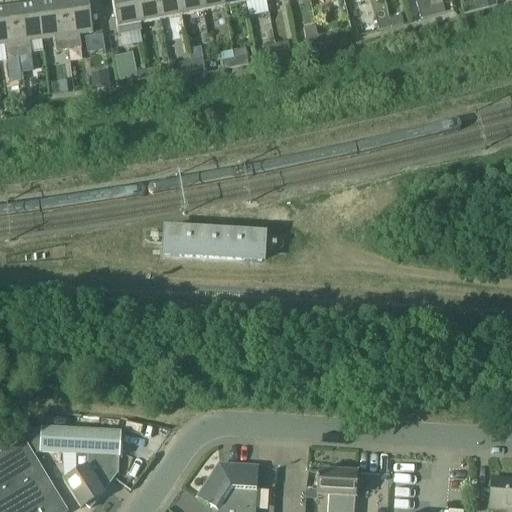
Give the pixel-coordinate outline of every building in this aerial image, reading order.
[(82,0),(62,3),(69,51),(81,50),(79,36),(93,34),(87,0),(82,0)] [(140,26),(135,0),(117,0),(111,1),(118,36),(141,31),(140,26)] [(156,0),(135,0),(140,26),(161,21),(156,0)] [(178,0),(156,0),(161,21),(182,17),(178,0)] [(178,0),(182,17),(203,13),(200,0),(178,0)] [(222,0),(200,0),(203,13),(224,9),(222,0)] [(244,0),(222,0),(224,9),(245,5),(244,0)] [(486,0),(474,4),(477,12),(489,9),(486,0)] [(69,51),(62,3),(37,6),(42,41),(54,39),(56,53),(69,51)] [(462,7),(464,15),(477,12),(474,4),(462,7)] [(37,6),(12,10),(19,58),(31,57),(29,43),(42,41),(37,6)] [(431,9),(433,17),(445,14),(443,6),(431,9)] [(433,17),(431,9),(419,12),(421,21),(433,17)] [(0,11),(0,46),(4,46),(6,60),(19,58),(12,10),(0,11)] [(389,20),(391,29),(404,25),(401,17),(389,20)] [(391,29),(389,20),(377,23),(379,32),(391,29)] [(318,37),(320,46),(332,43),(330,35),(318,37)] [(320,46),(318,37),(305,40),(307,48),(320,46)] [(275,46),(277,54),(290,52),(288,43),(275,46)] [(277,54),(275,46),(263,48),(265,57),(277,54)] [(138,82),(150,79),(148,71),(137,73),(133,54),(115,58),(120,82),(137,78),(138,82)] [(248,66),(247,58),(234,60),(236,69),(248,66)] [(191,62),(192,71),(205,69),(203,60),(191,62)] [(236,69),(234,60),(222,62),(224,71),(236,69)] [(192,71),(191,62),(178,65),(180,74),(192,71)] [(148,71),(150,79),(162,77),(161,68),(148,71)] [(166,231),(164,257),(262,263),(264,237),(166,231)] [(76,456),(76,475),(64,483),(81,510),(86,507),(90,510),(99,498),(100,498),(104,495),(104,494),(116,476),(118,476),(119,459),(120,459),(121,435),(120,435),(121,434),(41,430),(40,454),(76,456)] [(0,511),(68,511),(25,441),(0,456),(0,511)] [(255,511),(257,493),(259,469),(219,467),(198,500),(214,511),(213,511),(255,511)] [(353,511),(355,499),(356,475),(318,473),(318,480),(316,480),(316,483),(318,483),(317,497),(329,498),(327,511),(353,511)] [(511,511),(511,480),(492,480),(490,511),(511,511)]
